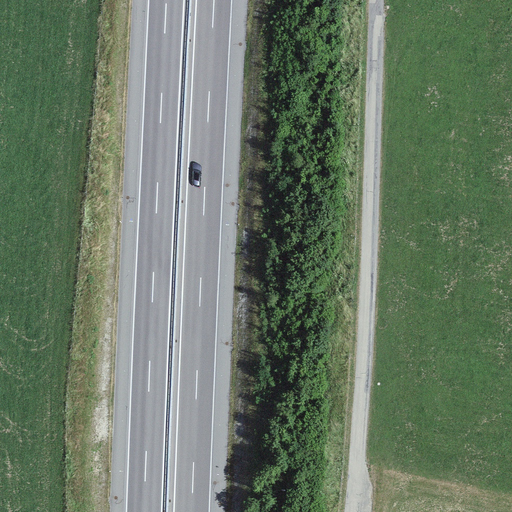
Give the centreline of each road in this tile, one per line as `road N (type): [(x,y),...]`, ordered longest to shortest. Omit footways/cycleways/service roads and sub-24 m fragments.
road 1 (track): [(376,0),(353,511)]
road 2 (motorway): [(166,0),(144,511)]
road 3 (motorway): [(192,511),(214,0)]
